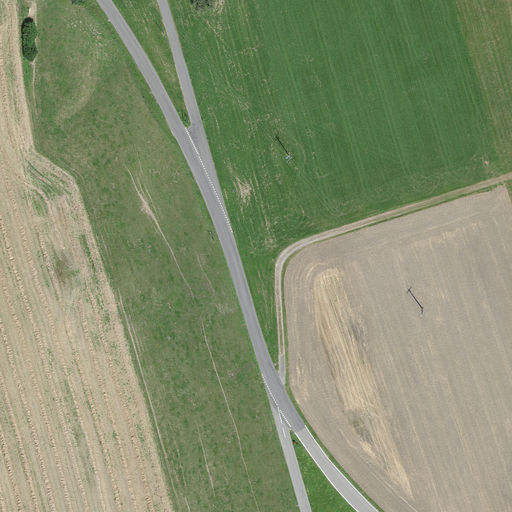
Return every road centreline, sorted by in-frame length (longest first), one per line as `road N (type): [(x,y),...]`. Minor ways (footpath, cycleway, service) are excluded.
road 1 (track): [(276,399),(273,289),(286,250),(492,179)]
road 2 (tertiary): [(202,164),(276,399)]
road 3 (tertiary): [(100,0),(202,164)]
road 4 (unclassified): [(202,164),(163,0)]
road 5 (tertiary): [(276,399),(365,511)]
